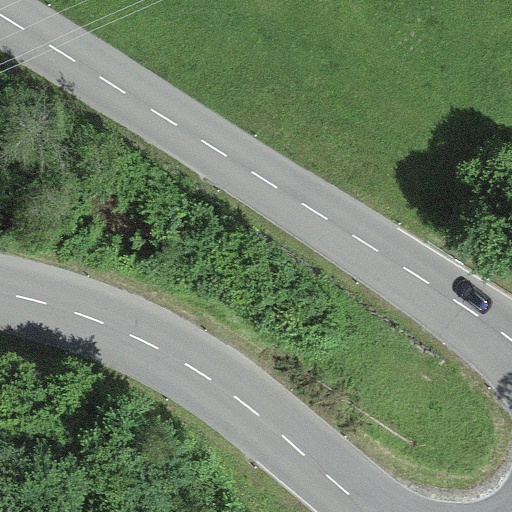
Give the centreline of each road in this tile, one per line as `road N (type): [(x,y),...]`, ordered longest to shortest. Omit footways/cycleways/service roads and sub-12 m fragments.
road 1 (primary): [(511,343),(0,14)]
road 2 (primary): [(0,295),(139,340),(209,381),(369,511)]
